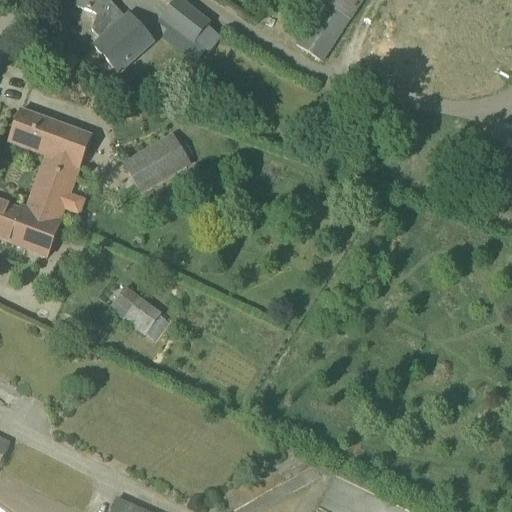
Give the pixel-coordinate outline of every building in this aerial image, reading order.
[(108,0),(78,0),(76,8),(97,16),(92,32),(102,42),(95,48),(118,74),(142,52),(141,52),(132,43),(143,33),(129,18),(127,20),(112,3),(108,2),(108,0)] [(318,0),(324,4),(296,46),(323,64),(350,22),(352,23),(366,0),(318,0)] [(163,22),(195,47),(211,27),(179,2),(163,22)] [(325,101),(303,120),(318,137),(340,118),(325,101)] [(8,144),(47,159),(79,170),(81,171),(93,139),(20,112),(8,144)] [(123,166),(134,185),(141,196),(191,166),(173,136),(123,166)] [(79,170),(47,159),(28,208),(36,211),(35,214),(61,224),(59,222),(79,170)] [(36,211),(28,208),(27,211),(21,209),(19,213),(0,205),(0,241),(47,260),(61,224),(35,214),(36,211)] [(125,288),(109,309),(155,342),(171,321),(125,288)] [(0,466),(10,444),(0,439),(0,466)] [(141,511),(116,500),(110,511),(141,511)]
